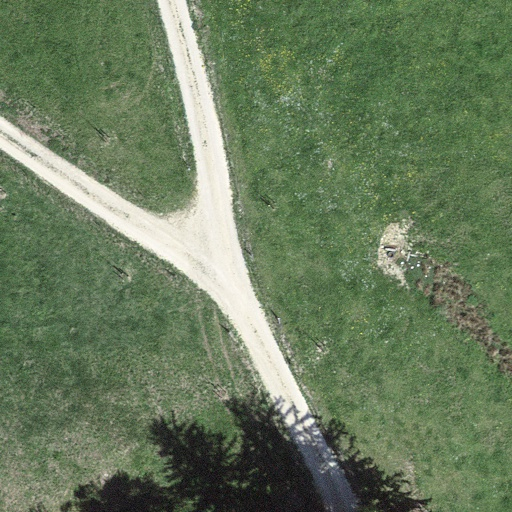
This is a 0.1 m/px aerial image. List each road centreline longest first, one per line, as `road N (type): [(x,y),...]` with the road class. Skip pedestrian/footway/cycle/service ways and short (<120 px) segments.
road 1 (track): [(341,511),(220,263),(204,136),(171,0)]
road 2 (track): [(220,263),(0,136)]
